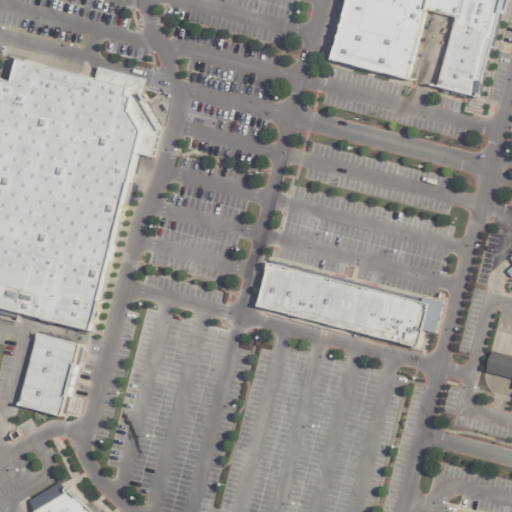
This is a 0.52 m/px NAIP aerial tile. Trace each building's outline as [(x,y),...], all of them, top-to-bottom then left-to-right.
[(330,57),(345,0),(499,0),(476,95),(437,83),(454,17),(424,9),(407,77),(330,57)] [(103,75),(105,69),(153,81),(150,96),(170,132),(164,133),(158,159),(146,156),(100,334),(26,315),(23,326),(0,319),(0,78),(12,81),(17,60),(17,59),(102,80),(103,75)] [(272,265),(433,306),(432,308),(431,312),(430,312),(422,347),(421,349),(261,308),(261,305),(269,271),(271,272),(272,265)] [(85,345),(67,416),(25,405),(26,402),(24,402),(42,333),(85,344),(85,345)] [(511,378),(489,372),(494,352),(511,357),(511,378)] [(29,501),(35,511),(94,511),(68,490),(66,492),(59,482),(29,501)]
